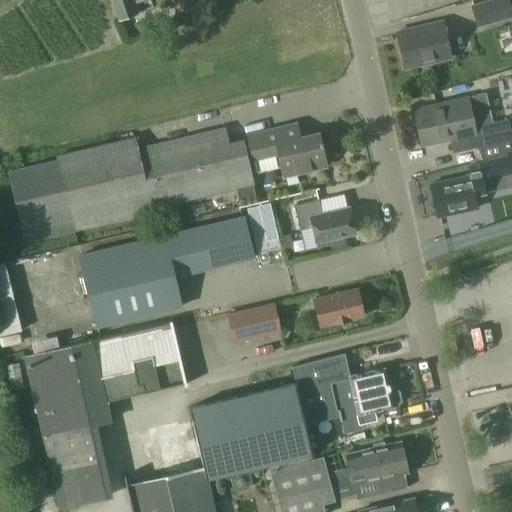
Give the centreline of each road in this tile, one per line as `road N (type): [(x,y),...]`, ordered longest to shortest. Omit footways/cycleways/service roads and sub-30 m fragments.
road 1 (unclassified): [(467,511),(351,0)]
road 2 (unknown): [(423,313),(211,376),(177,399),(120,417)]
road 3 (unknown): [(411,258),(183,293)]
